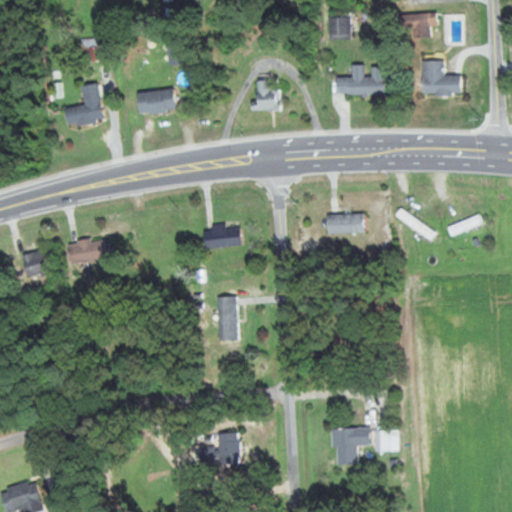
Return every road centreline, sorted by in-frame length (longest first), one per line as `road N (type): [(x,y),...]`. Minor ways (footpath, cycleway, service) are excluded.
road 1 (secondary): [(511,156),(405,151),(238,160),(0,209)]
road 2 (residential): [(295,511),(278,156)]
road 3 (residential): [(0,442),(135,404),(290,392)]
road 4 (residential): [(493,0),(498,155)]
